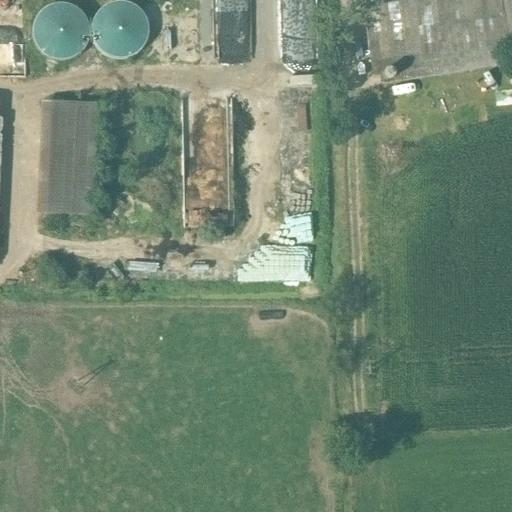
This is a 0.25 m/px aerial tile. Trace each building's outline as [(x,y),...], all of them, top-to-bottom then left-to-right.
[(456,0),(360,0),(371,66),(379,65),(464,52),(456,0)] [(503,0),(456,0),(464,52),(511,46),(503,0)] [(511,0),(503,0),(511,46),(511,45),(511,0)] [(145,43),(147,31),(145,20),(139,11),(129,5),(118,3),(107,5),(98,11),(92,21),(90,32),(92,43),(98,52),(108,58),(119,61),(130,58),(139,52),(145,43)] [(86,44),(89,33),(86,22),(80,13),(70,7),(59,4),(48,7),(39,13),(33,22),(31,34),(33,45),(39,54),(49,60),(60,62),(71,60),(80,54),(86,44)] [(464,52),(379,65),(383,85),(511,64),(511,52),(511,46),(464,52)] [(96,106),(49,104),(44,215),(91,217),(96,106)]
